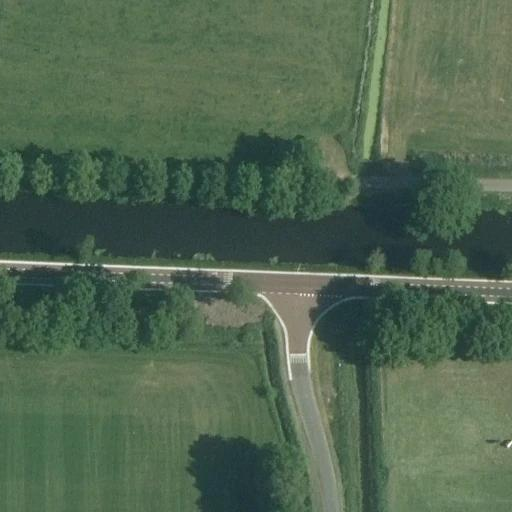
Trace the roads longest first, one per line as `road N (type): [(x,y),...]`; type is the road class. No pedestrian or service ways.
road 1 (track): [(320,183),(0,172)]
road 2 (tertiary): [(297,285),(0,274)]
road 3 (unclassified): [(329,511),(295,356),(297,285)]
road 4 (tertiary): [(511,293),(297,285)]
road 5 (unclassified): [(511,190),(320,183)]
